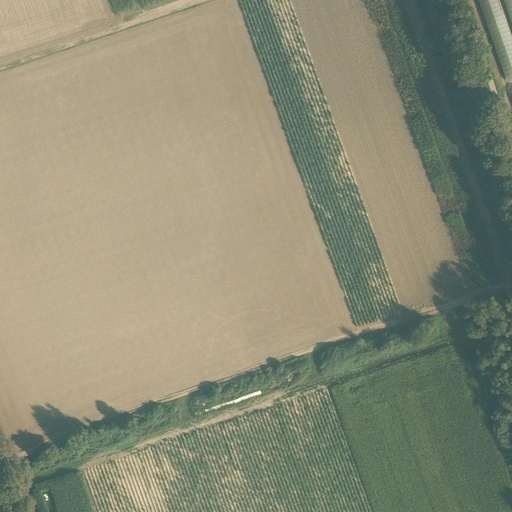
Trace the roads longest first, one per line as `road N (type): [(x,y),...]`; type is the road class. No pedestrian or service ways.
road 1 (track): [(511,285),(8,453)]
road 2 (track): [(209,0),(0,71)]
road 3 (track): [(511,140),(463,0)]
